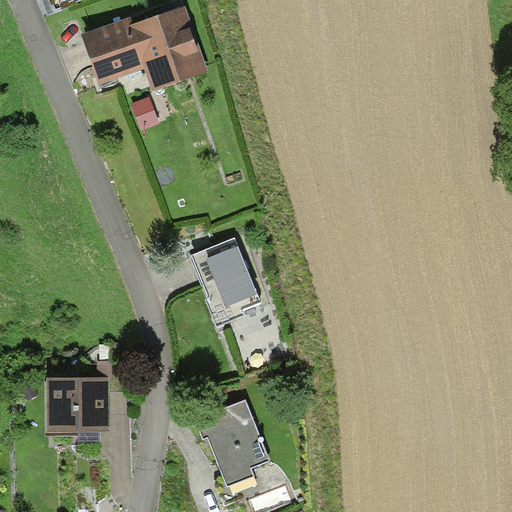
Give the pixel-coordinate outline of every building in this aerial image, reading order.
[(83,38),(101,87),(147,70),(155,93),(208,74),(185,10),(131,29),(128,22),(83,38)] [(151,98),(132,105),(142,131),(161,124),(151,98)] [(206,302),(216,327),(244,316),(242,312),(261,304),(235,239),(191,256),(209,300),(206,302)] [(110,379),(111,394),(134,394),(133,363),(98,364),(98,379),(110,379)] [(110,379),(98,379),(47,380),(48,437),(112,436),(111,394),(110,379)] [(208,440),(229,488),(254,478),(252,472),(273,463),(247,401),(195,423),(203,443),(208,440)]
